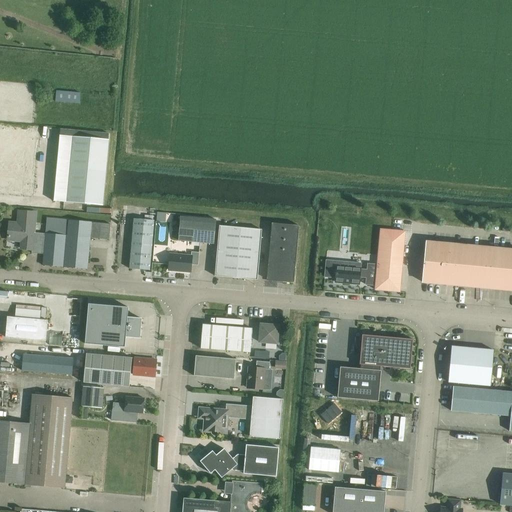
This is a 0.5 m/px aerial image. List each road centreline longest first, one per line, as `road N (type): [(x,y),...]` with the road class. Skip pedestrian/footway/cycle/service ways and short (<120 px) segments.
road 1 (unclassified): [(181,294),(431,316)]
road 2 (unclassified): [(162,511),(181,294)]
road 3 (unclassified): [(431,316),(416,511)]
road 4 (unclassified): [(0,279),(181,294)]
